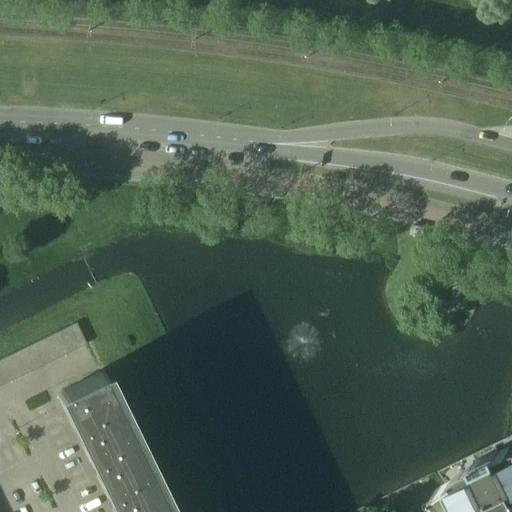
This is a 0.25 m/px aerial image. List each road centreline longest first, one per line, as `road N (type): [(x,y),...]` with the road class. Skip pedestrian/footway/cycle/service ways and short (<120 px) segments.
road 1 (secondary): [(248,145),(511,193)]
road 2 (secondary): [(511,144),(416,126),(248,145)]
road 3 (secondary): [(0,123),(248,145)]
